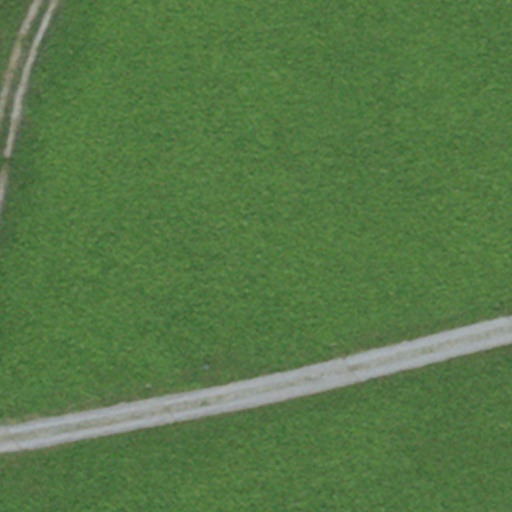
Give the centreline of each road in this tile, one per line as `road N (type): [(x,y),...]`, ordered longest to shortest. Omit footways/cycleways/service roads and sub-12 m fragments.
road 1 (track): [(0,432),(511,336)]
road 2 (track): [(0,177),(22,55),(49,0)]
